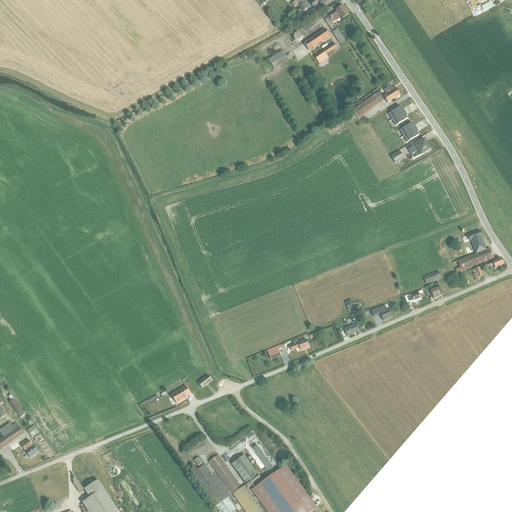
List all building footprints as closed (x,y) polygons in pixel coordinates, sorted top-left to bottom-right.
[(463,0),(468,12),(484,6),(481,0),(463,0)] [(303,3),(299,6),(304,11),(308,8),(303,3)] [(335,11),(329,16),(334,23),(340,18),(341,20),(349,14),(343,6),(336,11),(338,14),(337,15),(335,11)] [(330,37),(325,29),(304,43),(309,51),(330,37)] [(338,29),(332,32),(339,43),(340,43),(341,45),(345,42),(344,40),(345,40),(338,29)] [(335,44),(314,57),(319,65),(329,59),(328,57),(336,52),(334,49),(337,48),(335,44)] [(282,52),(268,60),(274,69),(288,61),(282,52)] [(383,96),(388,103),(400,95),(396,87),(393,89),(390,83),(386,86),(387,88),(384,90),(386,94),(383,96)] [(357,119),(384,100),(378,92),(351,111),(354,114),(349,117),(351,120),(355,117),(357,119)] [(387,107),(373,116),(382,130),(386,128),(397,146),(407,140),(397,121),(396,122),(387,107)] [(425,138),(416,143),(422,154),(430,150),(428,146),(429,145),(425,138)] [(417,155),(412,158),(415,163),(424,158),(422,155),(419,157),(417,155)] [(457,273),(493,258),(489,249),(486,250),(481,238),(480,237),(482,236),(480,231),(468,236),(470,241),(471,241),(476,254),(453,263),(457,273)] [(504,265),(501,259),(488,264),(490,270),(504,265)] [(483,276),(480,268),(472,270),(472,271),(471,272),(472,274),(470,275),(470,276),(474,274),(476,281),(479,280),(480,279),(479,277),(483,276)] [(439,271),(423,277),(426,283),(427,283),(441,277),(439,271)] [(432,292),(435,298),(444,294),(442,288),(432,292)] [(417,291),(408,295),(411,300),(420,296),(417,291)] [(392,316),(385,304),(381,307),(382,310),(377,313),(382,321),(392,316)] [(347,329),(349,335),(363,328),(357,317),(351,320),(354,326),(347,329)] [(310,346),(306,337),(291,344),(293,349),(299,346),(301,350),(310,346)] [(282,354),(279,348),(269,353),(272,358),(282,354)] [(210,373),(199,381),(203,387),(214,379),(210,373)] [(189,385),(175,393),(179,399),(192,392),(189,385)] [(26,417),(13,397),(9,399),(22,419),(26,417)] [(0,436),(0,450),(26,434),(17,421),(11,425),(13,428),(0,436)] [(31,438),(39,433),(35,426),(27,430),(31,438)] [(261,459),(268,454),(259,441),(255,443),(260,450),(257,452),(261,459)] [(26,442),(21,446),(31,459),(39,454),(34,447),(31,449),(26,442)] [(196,464),(191,468),(222,511),(238,511),(199,457),(194,461),(196,464)] [(219,457),(211,462),(247,511),(265,511),(248,487),(243,490),(219,457)] [(235,466),(247,484),(259,476),(246,458),(235,466)] [(120,511),(101,479),(84,489),(90,498),(84,501),(85,502),(83,503),(88,511),(120,511)] [(54,488),(42,495),(47,503),(52,499),(59,509),(65,506),(54,488)]
